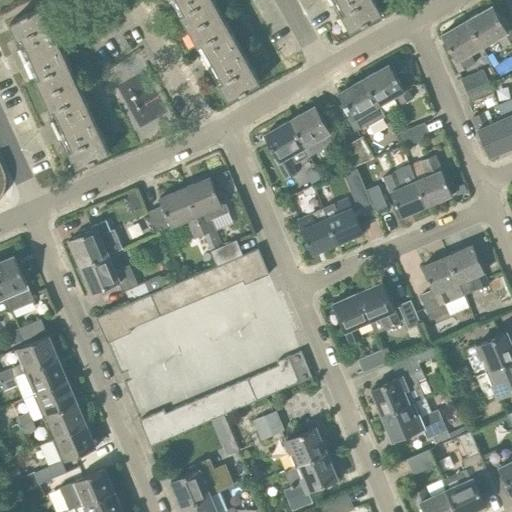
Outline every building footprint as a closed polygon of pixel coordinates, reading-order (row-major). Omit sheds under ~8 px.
[(189,31),(221,13),(213,0),(177,0),(185,13),(181,15),(189,31)] [(374,0),(337,0),(345,13),(341,15),(350,31),(361,25),(362,26),(369,22),(369,21),(382,13),(374,0)] [(493,6),(468,20),(483,47),(500,37),(506,46),(511,43),(511,33),(509,27),(506,28),(493,6)] [(44,95),(76,80),(43,7),(30,13),(30,12),(22,16),(23,17),(11,22),(18,38),(22,36),(40,77),(36,79),(44,95)] [(221,13),(189,31),(198,46),(202,44),(224,82),(220,84),(228,100),(240,93),(241,94),(248,90),(247,90),(260,82),(221,13)] [(483,47),(468,20),(442,34),(454,57),(452,59),(459,72),(471,66),(465,56),(483,47)] [(499,64),(493,53),(488,56),(500,76),(511,69),(511,60),(510,57),(499,64)] [(390,64),(364,79),(379,106),(397,96),(402,105),(413,99),(405,85),(402,87),(390,64)] [(462,78),(467,91),(489,83),(483,70),(462,78)] [(122,87),(144,127),(172,111),(150,71),(122,87)] [(379,106),(364,79),(338,93),(351,116),(348,117),(356,131),(367,125),(362,116),(379,106)] [(76,80),(44,95),(51,111),(55,109),(73,149),(69,151),(76,167),(88,162),(89,163),(95,160),(95,159),(109,152),(76,80)] [(489,83),(467,91),(472,104),(494,96),(489,83)] [(503,118),(511,138),(511,99),(498,106),(503,118)] [(316,106),(289,120),(309,155),(327,145),(330,150),(340,144),(331,127),(328,128),(316,106)] [(511,147),(511,138),(503,118),(490,124),(484,112),(474,116),(479,128),(478,129),(490,157),(511,147)] [(309,155),(289,120),(264,134),(277,157),(274,158),(286,179),(296,174),(291,165),(309,155)] [(402,147),(430,136),(425,123),(397,134),(402,147)] [(363,136),(351,143),(363,164),(376,158),(363,136)] [(363,164),(351,143),(339,149),(351,168),(363,164)] [(428,176),(416,181),(426,206),(452,195),(435,155),(421,161),(428,176)] [(426,206),(416,181),(409,166),(384,177),(392,195),(401,216),(426,206)] [(372,203),(357,168),(344,174),(359,209),(372,203)] [(231,179),(227,171),(215,176),(219,184),(231,179)] [(210,177),(184,187),(205,235),(214,231),(210,220),(229,212),(224,200),(220,201),(210,177)] [(458,196),(468,191),(464,183),(454,188),(458,196)] [(205,235),(184,187),(159,198),(162,206),(149,211),(157,232),(188,220),(190,225),(188,226),(194,239),(205,235)] [(130,208),(142,203),(135,188),(127,192),(128,196),(125,197),(130,208)] [(348,198),(321,209),(336,244),(363,232),(348,198)] [(336,244),(321,209),(297,219),(311,254),(336,244)] [(80,266),(109,254),(123,248),(115,230),(111,231),(107,220),(92,226),(94,229),(69,239),(80,266)] [(217,266),(223,263),(234,259),(243,255),(237,240),(211,251),(217,266)] [(448,255),(465,295),(489,285),(483,273),(485,272),(473,244),(448,255)] [(258,249),(246,254),(257,280),(269,275),(258,249)] [(134,301),(141,298),(151,294),(165,287),(160,275),(138,285),(129,264),(116,270),(109,254),(80,266),(92,294),(120,282),(123,290),(128,288),(134,301)] [(234,259),(243,281),(245,285),(257,280),(246,254),(243,255),(234,259)] [(465,295),(448,255),(423,266),(434,293),(420,299),(430,322),(448,315),(443,304),(465,295)] [(0,262),(0,282),(5,295),(12,311),(35,301),(16,256),(0,262)] [(243,281),(234,259),(223,263),(233,285),(243,281)] [(233,285),(223,263),(213,268),(222,290),(233,285)] [(222,290),(213,268),(203,272),(212,294),(222,290)] [(212,294),(203,272),(192,276),(202,298),(212,294)] [(202,298),(192,276),(182,281),(192,303),(202,298)] [(192,303),(182,281),(172,285),(181,307),(192,303)] [(358,293),(369,321),(383,315),(388,328),(399,323),(394,311),(395,310),(384,282),(358,293)] [(181,307),(172,285),(162,289),(171,311),(181,307)] [(171,311),(162,289),(151,294),(161,316),(171,311)] [(369,321),(358,293),(333,304),(345,331),(350,343),(362,339),(357,326),(369,321)] [(161,316),(151,294),(141,298),(150,320),(161,316)] [(141,298),(134,301),(131,302),(140,324),(150,320),(141,298)] [(140,324),(131,302),(121,307),(130,329),(140,324)] [(410,330),(421,325),(412,302),(400,307),(410,330)] [(131,332),(130,329),(121,307),(108,312),(119,337),(131,332)] [(119,337),(108,312),(96,317),(107,343),(119,337)] [(41,320),(19,329),(24,339),(45,330),(41,320)] [(24,339),(19,329),(10,333),(14,343),(24,339)] [(476,346),(486,371),(511,360),(511,343),(508,333),(476,346)] [(58,357),(49,335),(19,347),(25,361),(0,371),(0,379),(1,381),(14,376),(28,369),(58,357)] [(382,415),(414,401),(425,397),(418,381),(425,378),(419,363),(437,355),(433,344),(414,352),(394,360),(401,377),(372,390),(382,415)] [(364,373),(388,363),(382,349),(358,359),(364,373)] [(301,351),(289,356),(300,383),(313,377),(301,351)] [(300,383),(289,356),(277,361),(278,365),(288,388),(300,383)] [(58,357),(28,369),(38,391),(67,379),(58,357)] [(511,360),(486,371),(498,397),(511,390),(511,360)] [(288,388),(278,365),(268,369),(277,392),(288,388)] [(277,392),(268,369),(257,373),(267,397),(277,392)] [(267,397),(257,373),(247,378),(257,401),(267,397)] [(14,376),(1,381),(5,390),(18,385),(14,376)] [(257,401),(247,378),(237,382),(247,405),(257,401)] [(67,379),(38,391),(47,414),(77,402),(67,379)] [(247,405),(237,382),(227,386),(236,410),(247,405)] [(236,410),(227,386),(216,391),(226,414),(236,410)] [(226,414),(216,391),(206,395),(216,418),(226,414)] [(216,418),(206,395),(196,399),(205,423),(216,418)] [(205,423),(196,399),(185,404),(195,427),(205,423)] [(421,419),(414,401),(382,415),(393,441),(423,428),(430,446),(450,438),(439,411),(421,419)] [(77,402),(47,414),(57,437),(87,425),(77,402)] [(195,427),(185,404),(175,408),(185,431),(195,427)] [(185,431),(175,408),(165,412),(175,436),(185,431)] [(175,436),(165,412),(164,410),(152,415),(163,441),(175,436)] [(261,439),(285,429),(277,410),(253,419),(261,439)] [(20,426),(33,420),(29,411),(16,418),(20,426)] [(163,441),(152,415),(140,420),(151,446),(163,441)] [(33,420),(20,426),(24,435),(37,429),(33,420)] [(87,425),(57,437),(66,460),(96,448),(87,425)] [(285,441),(296,466),(327,454),(316,428),(285,441)] [(465,481),(447,489),(457,511),(470,511),(486,505),(476,482),(478,481),(474,472),(486,467),(470,430),(459,436),(468,457),(463,460),(467,469),(461,471),(465,481)] [(234,437),(221,442),(226,454),(239,448),(234,437)] [(414,475),(436,465),(429,449),(407,459),(414,475)] [(327,454),(296,466),(285,471),(291,488),(285,490),(294,510),(313,502),(308,491),(338,478),(327,454)] [(511,493),(511,460),(499,466),(511,494),(511,493)] [(172,480),(184,508),(212,497),(204,477),(213,473),(208,461),(193,467),(194,471),(172,480)] [(69,509),(74,507),(115,492),(105,468),(59,487),(69,509)] [(6,484),(11,495),(40,483),(35,472),(6,484)] [(40,483),(11,495),(15,506),(44,494),(40,483)] [(457,511),(447,489),(428,497),(424,488),(413,493),(420,508),(422,506),(424,511),(457,511)] [(123,511),(115,492),(74,507),(75,511),(123,511)] [(346,511),(353,509),(347,495),(318,507),(320,511),(327,508),(328,511),(346,511)] [(218,511),(212,497),(184,508),(185,511),(234,511),(233,507),(222,511),(218,511)]
